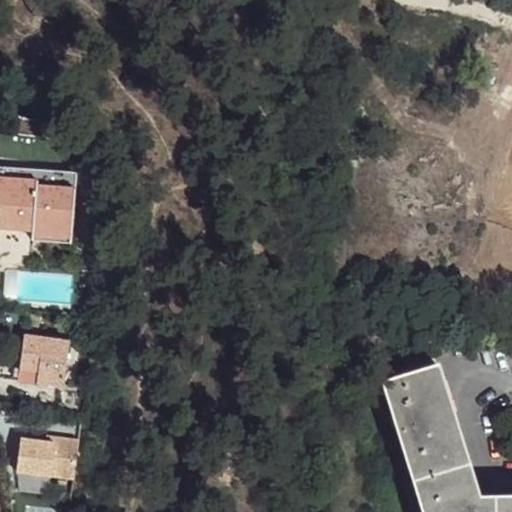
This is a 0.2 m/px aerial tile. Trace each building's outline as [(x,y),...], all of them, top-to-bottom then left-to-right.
[(79,179),(0,171),(0,182),(39,186),(39,192),(76,195),(79,179)] [(39,186),(0,182),(0,234),(71,241),(76,195),(39,192),(39,186)] [(24,334),(19,379),(63,385),(68,340),(24,334)] [(383,378),(424,511),(511,511),(511,492),(478,494),(437,362),(383,378)] [(55,435),(47,434),(46,442),(54,443),(55,435)] [(79,439),(55,435),(54,443),(46,442),(21,438),(17,471),(74,479),(79,439)]
